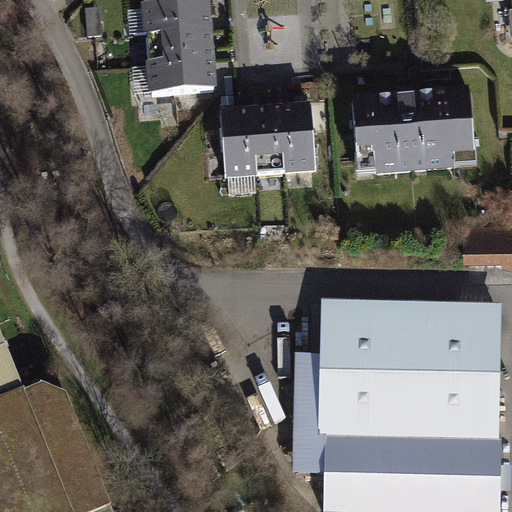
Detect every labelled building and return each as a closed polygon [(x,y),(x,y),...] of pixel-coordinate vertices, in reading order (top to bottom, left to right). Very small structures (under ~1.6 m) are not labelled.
[(210,4),(142,9),(145,39),(212,34),(210,4)] [(212,34),(144,39),(147,69),(214,63),(212,34)] [(214,63),(147,69),(149,98),(217,93),(214,63)] [(397,98),(354,101),(360,179),(478,170),(472,91),(414,96),(414,93),(396,94),(397,98)] [(281,111),(286,178),(316,176),(311,109),(281,111)] [(251,113),(256,181),(286,178),(281,111),(251,113)] [(221,115),(227,183),(256,181),(251,113),(221,115)] [(511,233),(465,233),(464,272),(511,272),(511,233)] [(501,511),(505,309),(323,306),(322,356),(294,355),(293,465),(323,465),(322,511),(501,511)] [(0,331),(0,511),(115,511),(70,398),(45,388),(26,396),(0,331)]
